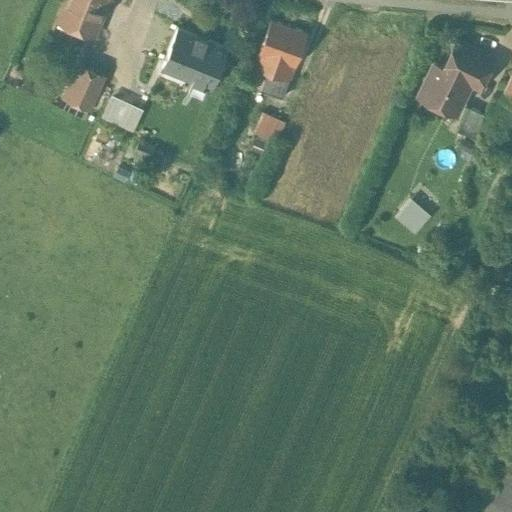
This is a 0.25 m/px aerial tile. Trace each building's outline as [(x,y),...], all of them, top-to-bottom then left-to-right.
[(108,0),(64,0),(57,19),(95,34),(108,0)] [(308,31),(272,19),(256,68),(292,80),(308,31)] [(230,48),(180,26),(162,64),(213,86),(230,48)] [(446,67),(437,63),(432,73),(433,74),(422,96),(441,105),(445,98),(464,107),(475,85),(481,88),(496,57),(461,40),(448,69),(446,68),(446,67)] [(79,63),(65,96),(89,107),(104,74),(79,63)] [(511,73),(488,126),(509,134),(511,126),(511,73)] [(98,113),(131,128),(141,105),(108,90),(98,113)] [(490,116),(470,106),(459,129),(481,140),(490,116)] [(285,121),(262,111),(253,130),(277,140),(285,121)] [(277,140),(253,130),(245,148),(269,158),(277,140)] [(154,145),(139,139),(134,152),(149,159),(154,145)] [(408,193),(392,212),(415,231),(431,212),(408,193)] [(494,483),(480,511),(511,511),(511,448),(510,447),(494,483)] [(484,479),(469,511),(471,511),(480,511),(494,483),(484,479)]
